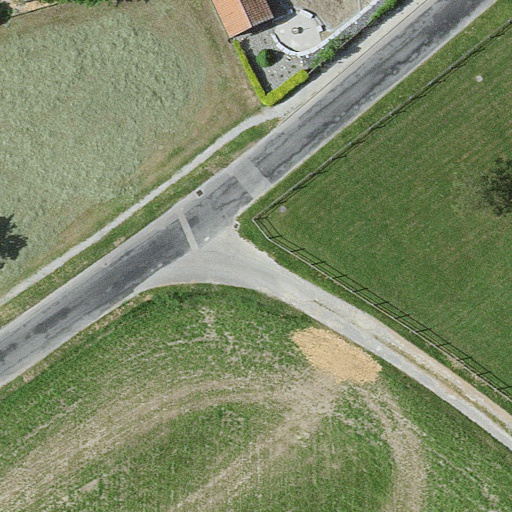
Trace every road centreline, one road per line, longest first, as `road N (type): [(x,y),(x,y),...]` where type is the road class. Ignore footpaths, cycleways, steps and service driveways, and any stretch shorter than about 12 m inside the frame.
road 1 (tertiary): [(458,0),(183,229),(0,356)]
road 2 (track): [(511,432),(378,337),(183,229)]
